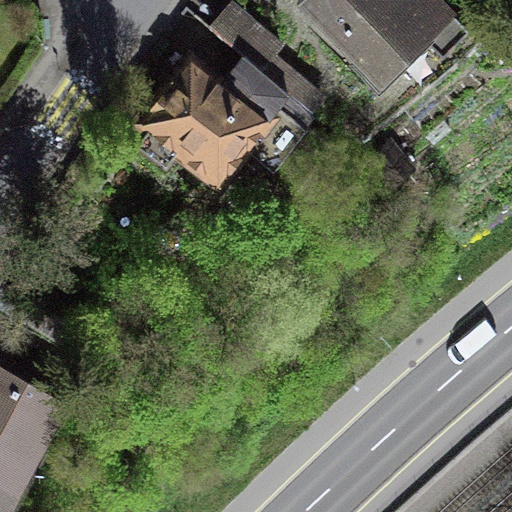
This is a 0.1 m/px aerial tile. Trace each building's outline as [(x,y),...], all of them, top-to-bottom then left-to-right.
[(309,0),(306,4),(379,78),(422,35),(443,56),(468,31),(437,0),(309,0)] [(243,56),(259,69),(279,45),(231,5),(211,28),(243,56)] [(334,146),(305,123),(314,112),(309,108),(263,73),(259,69),(243,56),(223,81),(191,56),(165,89),(140,121),(149,128),(137,143),(166,166),(178,151),(219,182),(246,148),(265,162),(239,195),(274,222),(334,146)] [(320,95),(274,59),(263,73),(309,108),(320,95)] [(389,141),(371,157),(390,178),(408,162),(389,141)] [(0,511),(1,511),(4,511),(69,392),(0,355),(0,511)]
